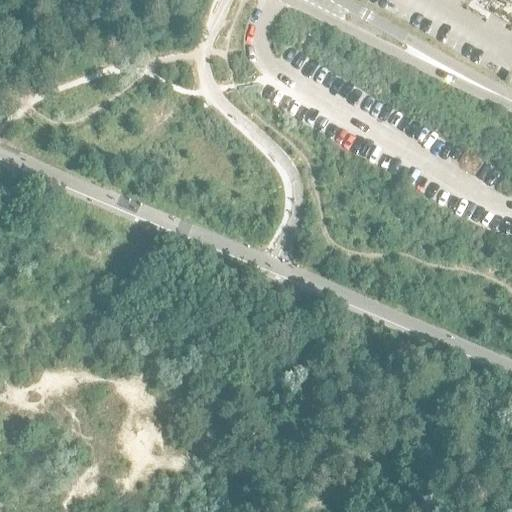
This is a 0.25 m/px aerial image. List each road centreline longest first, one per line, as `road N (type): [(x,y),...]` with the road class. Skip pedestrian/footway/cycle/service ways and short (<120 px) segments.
road 1 (unknown): [(511,289),(484,273),(332,245),(305,157),(250,109),(228,69),(226,41),(244,0)]
road 2 (unknown): [(225,56),(160,58),(70,123),(53,123),(0,90)]
road 3 (tertiary): [(289,0),(511,102)]
road 4 (tertiary): [(511,100),(340,0)]
